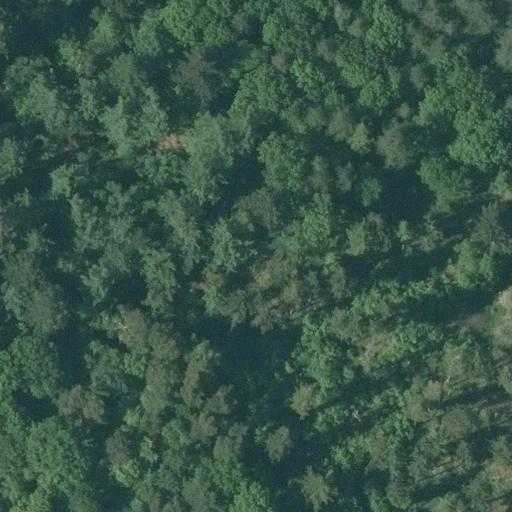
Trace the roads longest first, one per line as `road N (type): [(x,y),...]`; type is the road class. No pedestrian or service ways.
road 1 (track): [(186,0),(0,90)]
road 2 (track): [(511,111),(426,0)]
